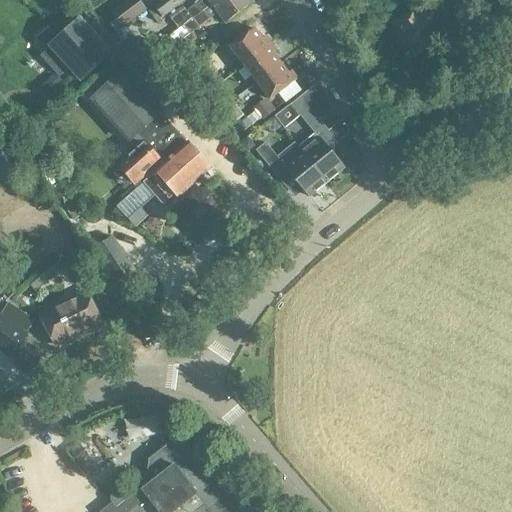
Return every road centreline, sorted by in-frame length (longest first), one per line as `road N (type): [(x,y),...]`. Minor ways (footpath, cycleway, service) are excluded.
road 1 (unclassified): [(200,383),(291,263),(390,176)]
road 2 (tertiary): [(0,441),(120,380),(200,383)]
road 3 (unclassified): [(390,176),(300,0)]
road 4 (tertiary): [(314,511),(200,383)]
road 5 (unclassified): [(390,176),(511,90)]
